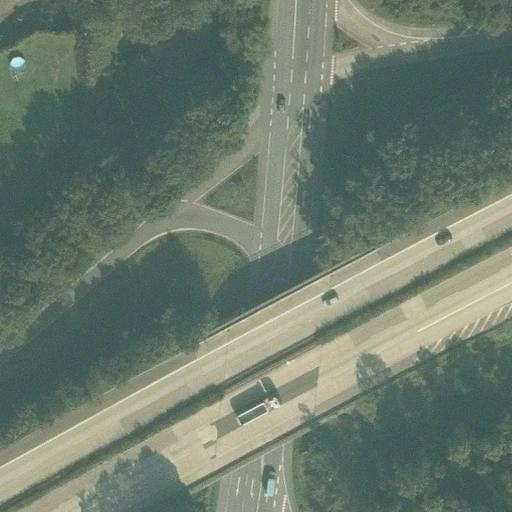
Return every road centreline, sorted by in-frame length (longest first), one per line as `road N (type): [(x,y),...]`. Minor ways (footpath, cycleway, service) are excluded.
road 1 (motorway): [(511,211),(0,490)]
road 2 (motorway): [(53,511),(404,317)]
road 3 (motorway): [(299,81),(157,229)]
road 4 (motorway): [(157,229),(0,358)]
road 5 (primary): [(260,456),(284,255)]
road 6 (primary): [(284,255),(299,81)]
road 7 (motorway): [(284,255),(203,225),(157,229)]
road 8 (motorway): [(418,53),(299,81)]
road 9 (motorway): [(404,317),(511,261)]
